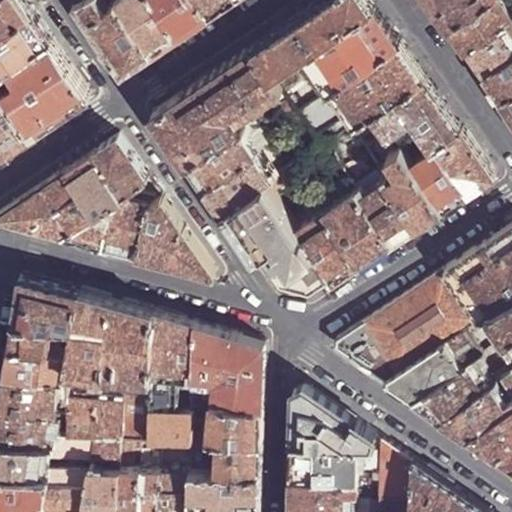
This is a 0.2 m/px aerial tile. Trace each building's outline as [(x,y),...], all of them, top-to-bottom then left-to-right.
[(0,0),(0,32),(35,9),(28,0),(0,0)] [(155,49),(120,0),(76,0),(126,68),(142,58),(155,49)] [(173,37),(184,30),(162,0),(120,0),(155,49),(173,37)] [(204,0),(162,0),(184,30),(201,19),(212,11),(204,0)] [(204,0),(212,11),(229,0),(204,0)] [(320,0),(255,43),(275,69),(378,1),(376,0),(320,0)] [(437,0),(452,21),(482,0),(437,0)] [(510,0),(482,0),(452,21),(464,38),(469,45),(511,17),(511,2),(510,0)] [(378,1),(275,69),(291,91),(300,105),(402,37),(387,14),(378,1)] [(0,71),(54,36),(43,21),(35,9),(0,32),(0,71)] [(479,59),(487,70),(511,53),(511,17),(469,45),(479,59)] [(54,36),(0,71),(0,78),(35,129),(93,91),(54,36)] [(351,123),(376,106),(428,74),(413,53),(402,37),(300,105),(307,117),(326,140),(351,123)] [(291,91),(275,69),(255,43),(202,77),(165,102),(154,109),(189,159),(241,124),(277,100),(291,91)] [(499,86),(504,94),(511,89),(511,53),(487,70),(499,86)] [(444,97),(428,74),(376,106),(394,132),(419,116),(437,141),(463,124),(444,97)] [(0,138),(6,147),(22,137),(35,129),(0,78),(0,138)] [(291,91),(277,100),(294,126),(307,117),(300,105),(291,91)] [(445,205),(394,132),(376,106),(351,123),(359,135),(360,135),(371,128),(400,169),(388,176),(420,222),(432,214),(445,205)] [(419,116),(394,132),(445,205),(458,197),(470,189),(437,141),(419,116)] [(351,123),(326,140),(334,152),(359,135),(351,123)] [(241,124),(189,159),(198,171),(207,183),(259,149),(241,124)] [(463,124),(437,141),(470,189),(497,172),(477,144),(463,124)] [(121,131),(95,149),(124,191),(127,189),(149,174),(151,173),(134,149),(121,131)] [(83,156),(68,166),(98,208),(119,194),(124,191),(95,149),(83,156)] [(259,149),(207,183),(217,197),(225,208),(267,179),(276,173),(259,149)] [(276,173),(267,179),(275,190),(302,172),(294,161),(276,173)] [(35,188),(0,211),(0,212),(14,216),(44,224),(65,230),(98,208),(68,166),(35,188)] [(406,230),(420,222),(388,176),(362,193),(394,238),(406,230)] [(335,277),(299,224),(275,190),(267,179),(225,208),(280,286),(309,294),(315,290),(335,277)] [(380,248),(394,238),(362,193),(357,185),(326,206),(363,259),(380,248)] [(122,244),(139,249),(155,197),(127,189),(124,191),(119,194),(106,240),(122,244)] [(163,255),(218,270),(218,268),(218,267),(203,245),(165,192),(155,197),(139,249),(163,255)] [(98,208),(65,230),(89,236),(106,240),(119,194),(98,208)] [(349,267),(363,259),(326,206),(299,224),(335,277),(349,267)] [(484,314),(492,308),(511,295),(511,221),(447,264),(484,314)] [(484,314),(447,264),(341,332),(340,342),(369,361),(390,376),(452,334),(471,322),(484,314)] [(54,276),(25,268),(17,314),(78,318),(84,284),(54,276)] [(78,318),(73,346),(68,376),(73,376),(71,403),(71,408),(70,427),(123,430),(142,431),(154,431),(157,304),(119,294),(84,284),(78,318)] [(511,295),(492,308),(509,334),(511,332),(511,295)] [(182,402),(182,370),(197,371),(199,317),(175,310),(157,304),(154,431),(164,432),(195,434),(195,431),(196,402),(182,402)] [(484,314),(471,322),(488,348),(497,343),(509,334),(492,308),(484,314)] [(12,344),(63,346),(73,346),(78,318),(17,314),(14,332),(12,344)] [(199,317),(197,371),(197,388),(217,394),(267,403),(267,385),(268,349),(269,337),(223,323),(199,317)] [(471,322),(452,334),(469,361),(479,354),(488,348),(471,322)] [(408,388),(418,394),(469,361),(452,334),(390,376),(408,388)] [(511,364),(497,343),(488,348),(492,355),(504,374),(511,368),(511,364)] [(8,363),(7,373),(58,376),(63,346),(12,344),(8,363)] [(488,348),(479,354),(483,361),(492,355),(488,348)] [(435,405),(445,413),(495,379),(483,361),(479,354),(469,361),(418,394),(435,405)] [(59,395),(66,395),(66,402),(71,403),(73,376),(68,376),(58,376),(7,373),(4,389),(1,405),(52,407),(58,408),(59,395)] [(511,403),(511,385),(504,374),(495,379),(511,403)] [(459,423),(471,431),(511,404),(511,403),(495,379),(445,413),(459,423)] [(294,418),(294,436),(383,440),(383,433),(331,398),(306,381),(295,386),(294,418)] [(195,431),(213,432),(266,434),(267,415),(267,403),(217,394),(197,388),(196,402),(195,431)] [(486,441),(500,450),(511,442),(511,404),(471,431),(486,441)] [(0,411),(0,435),(46,438),(55,438),(57,426),(48,426),(52,407),(1,405),(0,411)] [(70,427),(71,408),(58,408),(57,426),(70,427)] [(123,453),(122,460),(121,511),(134,511),(136,511),(141,511),(143,463),(142,431),(123,430),(123,453)] [(162,511),(163,464),(164,443),(164,432),(154,431),(142,431),(143,463),(141,511),(162,511)] [(195,444),(194,463),(265,464),(266,443),(266,434),(213,432),(195,431),(195,434),(195,444)] [(164,432),(164,443),(195,444),(195,434),(164,432)] [(398,444),(383,433),(383,440),(381,475),(379,511),(413,511),(415,455),(398,444)] [(0,465),(51,468),(52,458),(53,454),(43,453),(46,438),(0,435),(0,465)] [(383,440),(294,436),(293,458),(292,472),(356,475),(381,475),(383,440)] [(511,442),(500,450),(511,458),(511,442)] [(92,459),(93,451),(68,450),(67,458),(92,459)] [(93,451),(92,459),(122,460),(123,453),(93,451)] [(499,511),(475,495),(450,479),(415,455),(413,511),(499,511)] [(85,509),(92,459),(67,458),(52,458),(51,468),(44,507),(68,508),(85,509)] [(107,510),(121,511),(122,460),(92,459),(85,509),(107,510)] [(263,511),(264,487),(265,464),(194,463),(194,465),(192,511),(263,511)] [(192,511),(194,465),(163,464),(162,511),(192,511)] [(0,505),(44,507),(51,468),(0,465),(0,505)] [(354,511),(356,475),(292,472),(292,496),(291,510),(354,511)]
